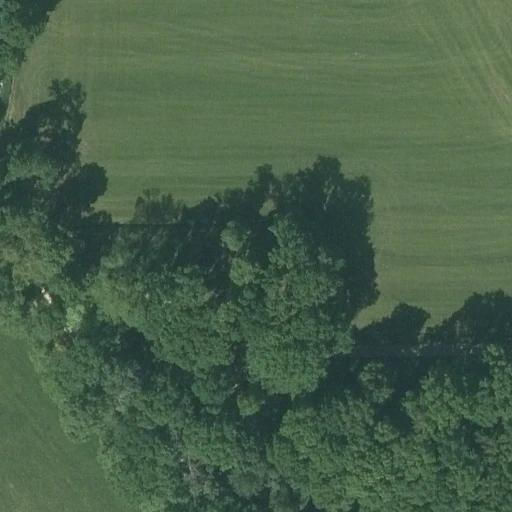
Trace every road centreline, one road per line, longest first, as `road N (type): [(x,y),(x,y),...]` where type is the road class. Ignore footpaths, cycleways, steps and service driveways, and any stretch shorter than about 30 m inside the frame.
road 1 (unclassified): [(0,249),(322,357),(511,351)]
road 2 (track): [(210,511),(0,252)]
